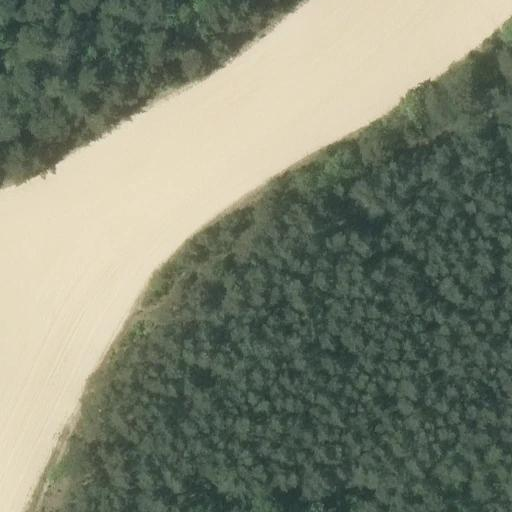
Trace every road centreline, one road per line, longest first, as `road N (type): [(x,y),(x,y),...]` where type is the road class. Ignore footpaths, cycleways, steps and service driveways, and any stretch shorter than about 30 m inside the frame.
road 1 (track): [(0,357),(53,265),(409,0)]
road 2 (track): [(126,204),(0,253)]
